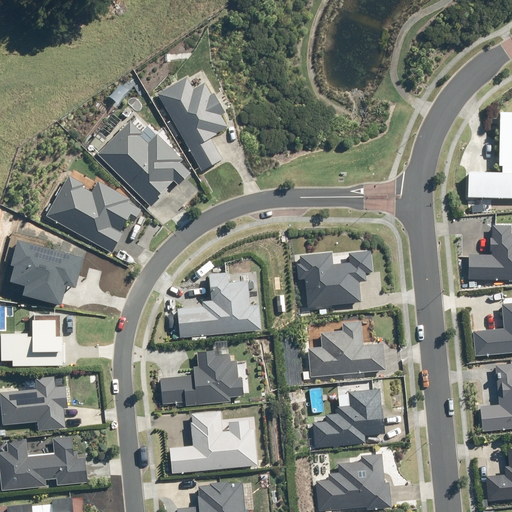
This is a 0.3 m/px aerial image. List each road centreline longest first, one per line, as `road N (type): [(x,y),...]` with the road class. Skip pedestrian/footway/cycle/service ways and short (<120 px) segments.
road 1 (residential): [(135,511),(126,331),(141,290),(170,251),(238,209),(418,198)]
road 2 (residential): [(448,511),(418,198)]
road 3 (residential): [(418,198),(440,117),(511,48)]
